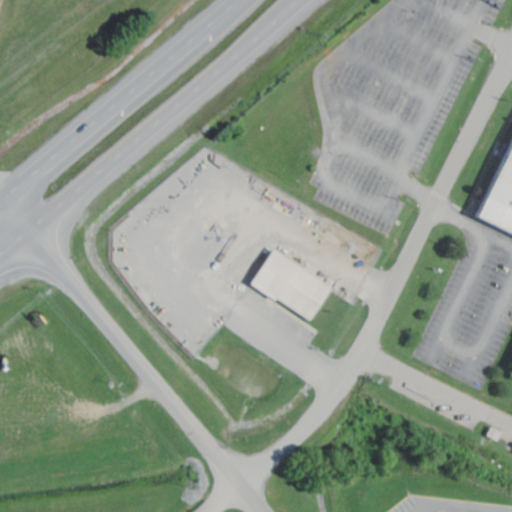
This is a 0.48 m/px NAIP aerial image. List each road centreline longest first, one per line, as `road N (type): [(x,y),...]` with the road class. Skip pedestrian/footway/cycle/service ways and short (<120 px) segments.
road 1 (residential): [(511,55),(358,365),(303,435),(242,486)]
road 2 (trunk): [(0,263),(308,0)]
road 3 (residential): [(263,511),(3,201)]
road 4 (trunk): [(239,0),(0,203)]
